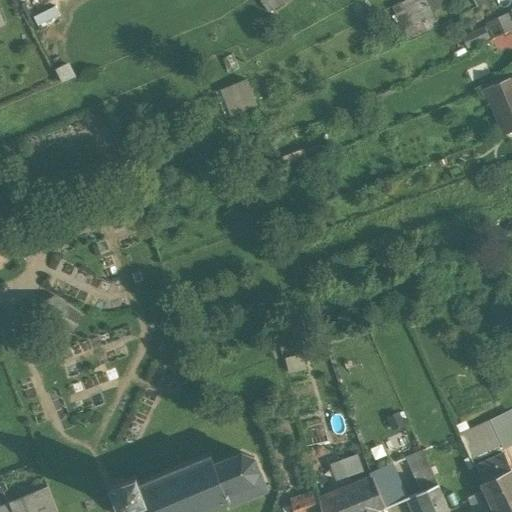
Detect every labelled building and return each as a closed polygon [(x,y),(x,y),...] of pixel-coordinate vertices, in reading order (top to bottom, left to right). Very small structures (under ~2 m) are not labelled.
[(260,0),(268,13),(291,0),(260,0)] [(407,0),(401,2),(408,17),(428,7),(424,0),(407,0)] [(493,41),(511,30),(511,13),(486,27),(493,41)] [(179,37),(186,59),(204,53),(197,31),(179,37)] [(61,67),(48,73),(55,87),(69,81),(61,67)] [(229,117),(260,103),(248,77),(218,90),(229,117)] [(504,140),(511,137),(511,78),(484,90),(504,140)] [(58,299),(46,323),(72,332),(80,316),(58,299)] [(459,435),(470,460),(503,446),(491,420),(459,435)] [(406,458),(420,493),(437,486),(422,450),(406,458)] [(138,474),(110,485),(120,511),(121,511),(142,504),(145,511),(206,511),(228,503),(230,509),(270,493),(262,474),(259,475),(261,470),(256,456),(242,451),(237,454),(215,462),(212,455),(142,483),(138,474)] [(358,453),(332,463),(339,480),(365,470),(358,453)] [(511,511),(511,473),(503,454),(476,466),(484,485),(482,485),(493,509),(494,511),(511,511)] [(373,487),(382,510),(406,500),(408,498),(394,465),(369,475),(369,476),(373,487)] [(317,497),(321,511),(383,511),(382,510),(373,487),(369,476),(317,497)] [(416,495),(423,511),(448,511),(437,486),(420,493),(416,495)] [(57,511),(48,487),(9,503),(12,511),(57,511)] [(290,501),(292,511),(321,511),(317,497),(317,492),(290,501)] [(383,511),(411,511),(406,500),(382,510),(383,511)] [(292,511),(290,501),(282,505),(283,511),(292,511)] [(12,511),(9,503),(0,506),(0,511),(12,511)]
